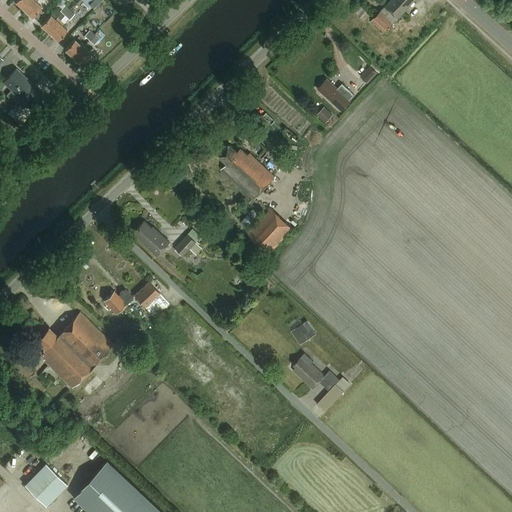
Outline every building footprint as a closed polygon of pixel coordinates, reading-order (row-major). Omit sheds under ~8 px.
[(24,8),(31,0),(15,0),(15,1),(24,8)] [(31,0),(24,8),(32,16),(41,6),(36,1),(37,0),(31,0)] [(384,33),(413,0),(389,0),(371,20),(384,33)] [(69,10),(64,5),(60,10),(65,15),(69,10)] [(74,24),(80,17),(75,13),(78,10),(73,6),(69,10),(65,15),(60,20),(49,32),(57,40),(67,30),(62,25),(63,23),(64,23),(68,18),(74,24)] [(50,14),(41,25),(49,32),(60,20),(57,17),(55,19),(50,14)] [(93,44),(103,33),(105,31),(101,27),(97,31),(92,27),(84,35),(93,44)] [(74,39),(65,50),(73,57),(84,45),(81,42),(79,44),(74,39)] [(84,45),(73,57),(81,65),(91,54),(86,50),(88,48),(84,45)] [(371,64),(360,74),(368,82),(378,72),(371,64)] [(2,81),(0,82),(0,89),(6,95),(11,90),(12,91),(25,76),(16,68),(3,82),(2,81)] [(11,90),(6,95),(9,98),(14,92),(20,98),(21,99),(34,85),(25,76),(12,91),(11,90)] [(342,83),(337,88),(327,78),(317,88),(341,110),(350,100),(349,99),(354,94),(342,83)] [(20,98),(15,104),(18,107),(23,101),(31,108),(44,94),(34,85),(21,99),(20,98)] [(324,106),(317,114),(325,122),(333,114),(324,106)] [(253,199),(275,176),(250,152),(248,155),(240,148),(237,151),(229,143),(218,155),(227,163),(221,169),(253,199)] [(269,254),(293,228),(271,208),(247,233),(269,254)] [(157,254),(169,241),(153,227),(152,228),(144,221),(134,231),(142,238),(141,239),(157,254)] [(192,229),(174,249),(184,257),(190,250),(196,256),(202,249),(195,243),(201,237),(192,229)] [(165,298),(158,291),(159,290),(150,280),(134,295),(143,304),(150,311),(165,298)] [(114,290),(103,300),(115,313),(127,302),(133,297),(125,289),(118,295),(114,290)] [(72,387),(113,344),(79,312),(57,335),(48,327),(31,345),(45,358),(44,359),(72,387)] [(307,319),(291,331),(300,344),(317,333),(307,319)] [(325,411),(343,391),(351,383),(343,376),(340,379),(329,370),(324,375),(311,363),(313,361),(304,353),(294,364),(296,367),(293,370),(313,388),(319,382),(329,391),(317,404),(325,411)] [(195,377),(205,388),(216,377),(206,366),(195,377)] [(163,511),(108,459),(73,496),(89,511),(163,511)] [(44,463),(24,484),(46,506),(66,484),(44,463)]
